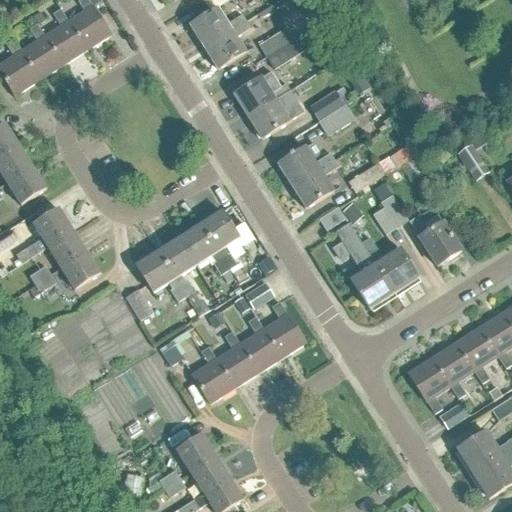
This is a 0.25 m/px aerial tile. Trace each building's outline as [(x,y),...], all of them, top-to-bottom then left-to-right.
[(84,15),(68,25),(86,54),(111,39),(85,0),(80,0),(76,3),(84,15)] [(190,29),(204,51),(246,25),(242,18),(227,27),(217,11),(190,29)] [(63,69),(86,54),(68,25),(60,13),(53,18),(61,30),(44,40),(63,69)] [(246,25),(204,51),(218,72),(245,55),(235,41),(250,31),(246,25)] [(258,48),(266,60),(302,38),(296,27),(288,32),(287,30),(258,48)] [(63,69),(44,40),(44,41),(36,28),(28,34),(36,46),(21,56),(39,84),(63,69)] [(302,38),(266,60),(274,73),(312,49),(305,36),(302,38)] [(39,84),(21,56),(13,44),(6,49),(13,61),(0,69),(0,76),(15,100),(39,84)] [(234,98),(248,121),(290,94),(286,87),(270,96),(261,81),(234,98)] [(347,105),(339,92),(309,111),(318,124),(347,105)] [(304,116),(290,94),(248,121),(262,143),(304,116)] [(345,110),(320,126),(328,138),(353,122),(345,110)] [(0,162),(20,150),(6,129),(0,132),(0,162)] [(278,169),(292,190),(335,163),(330,156),(315,166),(312,161),(316,160),(318,156),(317,152),(314,149),(309,149),(306,153),(305,151),(278,169)] [(476,184),(488,175),(471,149),(458,158),(476,184)] [(33,171),(20,150),(0,162),(0,176),(8,188),(33,171)] [(388,160),(348,185),(355,196),(396,171),(388,160)] [(335,163),(292,190),(305,212),(333,194),(324,180),(339,170),(335,163)] [(33,171),(8,188),(22,210),(47,193),(33,171)] [(410,173),(395,179),(400,192),(415,186),(410,173)] [(384,186),(374,193),(381,205),(392,198),(384,186)] [(381,205),(386,211),(398,232),(409,224),(392,198),(381,205)] [(326,234),(344,222),(337,211),(319,223),(326,234)] [(386,239),(398,232),(386,211),(373,219),(386,239)] [(37,258),(47,252),(73,235),(59,214),(34,230),(42,243),(16,259),(22,268),(37,258)] [(239,261),(233,264),(225,251),(239,242),(221,215),(200,229),(228,274),(233,281),(246,273),(239,261)] [(437,270),(461,255),(443,226),(430,234),(420,218),(410,224),(421,241),(419,242),(437,270)] [(394,298),(361,246),(349,227),(336,236),(357,270),(360,267),(365,275),(352,284),(370,313),(394,298)] [(179,242),(196,269),(208,261),(220,279),(228,274),(200,229),(179,242)] [(86,256),(73,235),(47,252),(61,273),(86,256)] [(361,246),(394,298),(419,282),(400,253),(385,263),(370,240),(361,246)] [(179,242),(158,256),(186,301),(194,296),(183,277),(196,269),(179,242)] [(100,278),(86,256),(61,273),(74,294),(100,278)] [(186,301),(158,256),(136,270),(153,296),(166,287),(178,306),(186,301)] [(268,261),(258,267),(265,278),(275,272),(268,261)] [(35,290),(50,280),(45,271),(29,281),(35,290)] [(50,280),(35,290),(40,298),(55,288),(50,280)] [(265,286),(245,298),(253,312),(273,300),(265,286)] [(153,316),(139,292),(125,300),(140,324),(153,316)] [(263,334),(282,363),(306,347),(279,306),(272,311),(280,323),(263,334)] [(511,310),(503,317),(511,329),(511,310)] [(480,332),(498,360),(506,373),(511,369),(511,365),(506,356),(511,351),(511,329),(503,317),(480,332)] [(282,363),(263,334),(255,322),(248,326),(256,338),(240,349),(239,349),(258,378),(282,363)] [(193,362),(216,347),(202,327),(179,343),(193,362)] [(456,347),(475,376),(483,388),(490,383),(482,370),(498,360),(480,332),(456,347)] [(235,393),(258,378),(239,349),(240,349),(232,336),(225,341),(233,353),(216,364),(235,393)] [(181,362),(171,345),(159,353),(169,370),(181,362)] [(433,362),(451,391),(459,403),(466,399),(460,386),(475,376),(456,347),(433,362)] [(216,364),(209,352),(202,357),(209,368),(192,379),(211,409),(235,393),(216,364)] [(451,391),(433,362),(408,377),(428,407),(436,418),(442,414),(434,401),(451,391)] [(497,390),(489,395),(494,402),(502,397),(497,390)] [(499,426),(511,416),(511,405),(510,403),(492,415),(499,426)] [(460,407),(439,420),(447,432),(467,419),(460,407)] [(473,479),(502,460),(511,453),(511,442),(497,452),(486,435),(457,454),(473,479)] [(177,455),(191,477),(216,461),(202,439),(177,455)] [(511,453),(502,460),(473,479),(489,504),(511,488),(511,475),(509,471),(511,468),(511,453)] [(230,482),(216,461),(191,477),(205,498),(230,482)] [(181,484),(176,476),(161,485),(166,493),(181,484)] [(124,497),(124,498),(125,498),(139,501),(143,482),(127,480),(124,497)] [(231,511),(244,504),(230,482),(205,498),(194,505),(195,505),(184,511),(200,511),(210,506),(213,511),(231,511)] [(181,484),(166,493),(171,502),(186,492),(181,484)]
